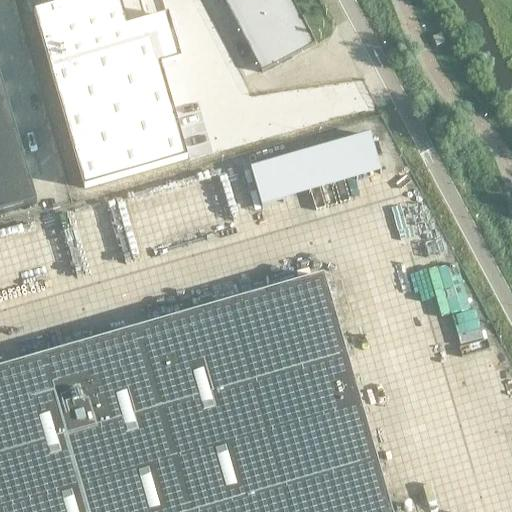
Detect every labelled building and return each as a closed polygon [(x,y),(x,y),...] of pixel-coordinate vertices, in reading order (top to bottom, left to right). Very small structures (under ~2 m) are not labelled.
[(84,0),(51,10),(34,14),(85,189),(188,160),(161,68),(181,62),(168,18),(128,29),(119,0),(84,0)] [(262,74),(264,79),(319,50),(293,0),(222,0),(256,62),(256,63),(260,70),(260,71),(262,74)] [(6,95),(0,96),(0,126),(13,122),(6,95)] [(13,122),(0,126),(0,155),(21,149),(13,122)] [(21,149),(0,155),(0,183),(0,185),(29,177),(21,149)] [(274,164),(251,171),(262,209),(285,203),(274,164)] [(29,177),(0,185),(8,213),(37,204),(29,177)] [(0,185),(0,184),(0,214),(8,213),(0,185)] [(391,511),(324,278),(0,371),(0,511),(391,511)]
